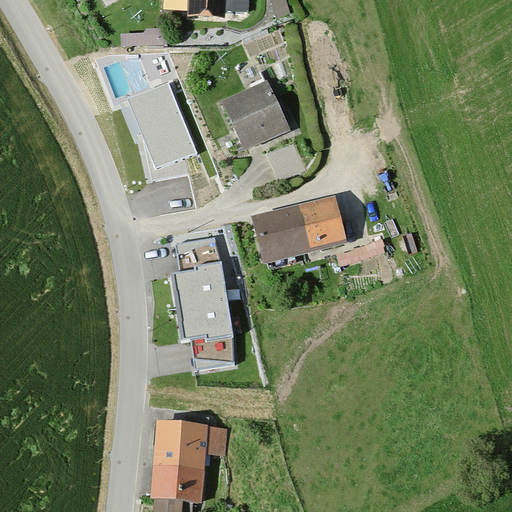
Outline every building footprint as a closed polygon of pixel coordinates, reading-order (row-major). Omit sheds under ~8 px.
[(187,0),(187,20),(220,22),(220,12),(243,14),(243,0),(187,0)] [(196,153),(169,84),(128,100),(144,140),(151,180),(189,174),(186,157),(196,153)] [(267,86),(224,104),(245,152),(288,134),(267,86)] [(287,151),(265,161),(274,182),(297,172),(287,151)] [(333,201),(253,222),(264,265),(344,244),(333,201)] [(214,243),(177,249),(180,271),(169,272),(180,342),(190,340),(195,371),(233,365),(214,243)] [(221,433),(154,427),(151,462),(154,462),(151,498),(197,502),(202,454),(219,455),(221,433)]
